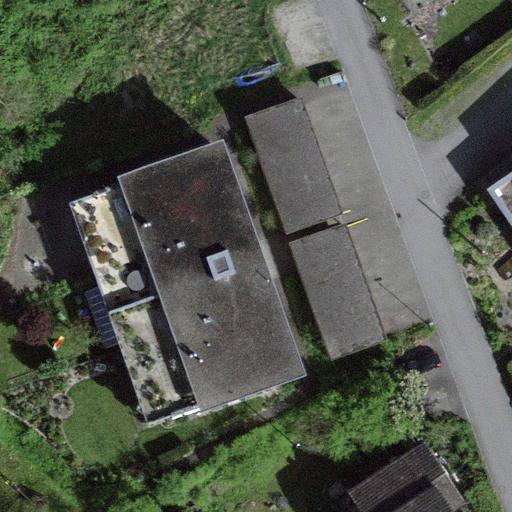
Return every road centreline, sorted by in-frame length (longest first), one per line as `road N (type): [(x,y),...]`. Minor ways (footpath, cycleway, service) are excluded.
road 1 (residential): [(322,0),(511,461)]
road 2 (unknown): [(395,177),(511,110)]
